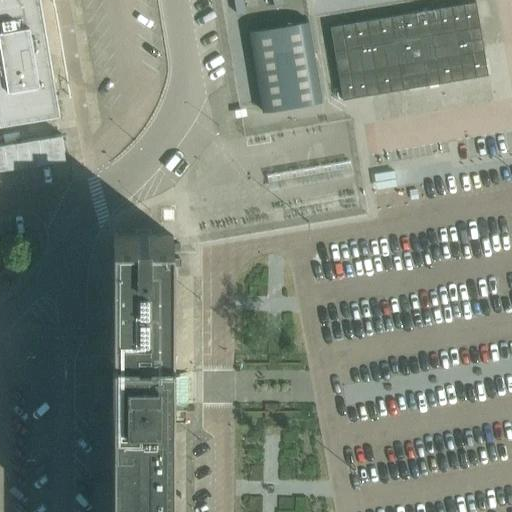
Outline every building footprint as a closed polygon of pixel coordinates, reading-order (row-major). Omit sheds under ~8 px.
[(0,0),(0,124),(61,114),(41,0),(0,0)] [(488,75),(476,2),(331,27),(343,99),(488,75)] [(263,112),(324,102),(310,21),(249,31),(263,112)] [(0,144),(0,168),(65,158),(61,134),(0,144)] [(111,511),(171,511),(171,381),(171,237),(150,237),(150,233),(136,232),(136,237),(114,237),(111,511)]
